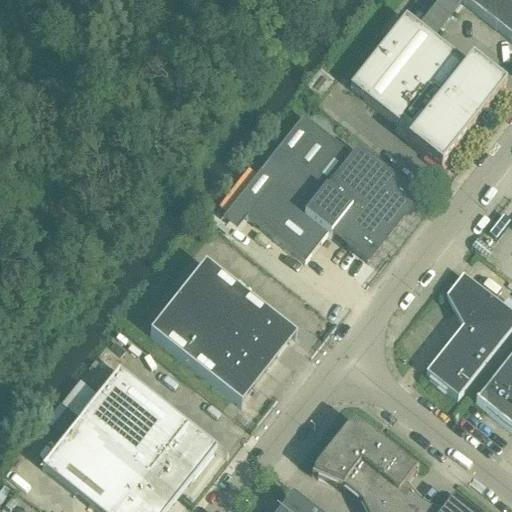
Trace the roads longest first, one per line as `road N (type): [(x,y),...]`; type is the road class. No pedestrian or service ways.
road 1 (unclassified): [(335,357),(511,137)]
road 2 (unclassified): [(511,495),(335,357)]
road 3 (unclassified): [(215,511),(335,357)]
road 4 (unknown): [(252,463),(209,415),(122,361)]
